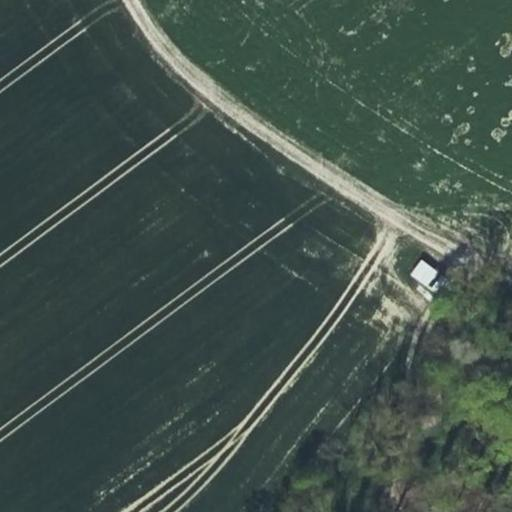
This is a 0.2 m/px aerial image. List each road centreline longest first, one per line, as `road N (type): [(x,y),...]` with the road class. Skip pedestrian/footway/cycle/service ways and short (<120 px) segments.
road 1 (track): [(511,275),(396,223),(271,141),(173,70),(130,0)]
road 2 (track): [(396,223),(241,439),(167,511)]
